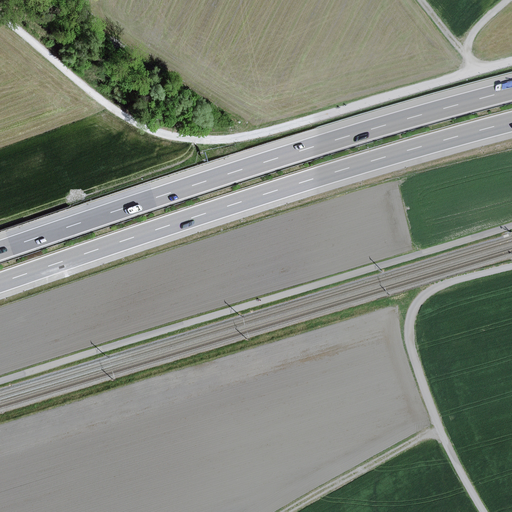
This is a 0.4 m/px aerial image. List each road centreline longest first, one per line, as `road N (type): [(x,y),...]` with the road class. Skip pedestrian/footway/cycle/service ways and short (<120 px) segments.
road 1 (motorway): [(0,283),(511,122)]
road 2 (motorway): [(511,90),(305,148),(0,250)]
road 3 (track): [(511,224),(0,376)]
road 4 (track): [(511,263),(446,282),(417,301),(408,337),(448,448),(484,511)]
road 5 (track): [(254,134),(198,138),(141,126),(0,15)]
road 6 (track): [(254,134),(511,61)]
road 7 (track): [(295,511),(439,427)]
